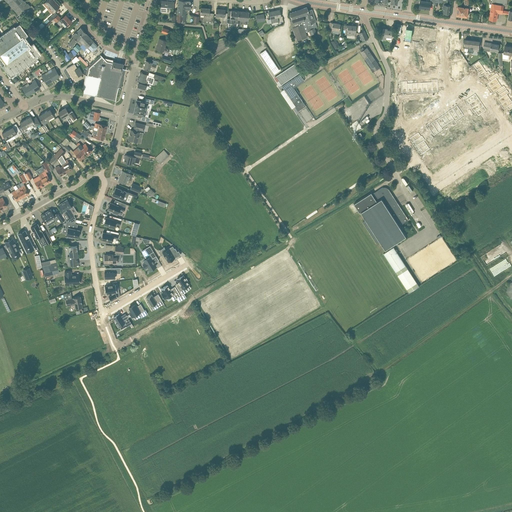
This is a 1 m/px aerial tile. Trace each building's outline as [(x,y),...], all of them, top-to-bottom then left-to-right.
[(4,0),(23,19),(33,10),(30,7),(30,6),(28,3),(27,4),(24,0),(22,3),(19,0),(4,0)] [(44,3),(47,7),(49,9),(52,13),(55,11),(56,9),(60,6),(54,0),(46,0),(47,0),(46,1),(44,3)] [(173,7),(174,4),(174,0),(161,0),(161,6),(160,6),(160,11),(165,11),(165,7),(173,7)] [(177,12),(177,22),(181,21),(181,22),(189,23),(190,18),(182,17),(183,13),(186,13),(186,8),(189,9),(190,1),(182,0),(178,0),(178,5),(177,12)] [(419,7),(430,9),(431,2),(420,0),(419,7)] [(435,0),(435,2),(443,3),(442,8),(444,9),(444,13),(450,13),(451,5),(447,4),(447,0),(445,0),(435,0)] [(457,14),(458,15),(460,15),(464,15),(464,16),(465,16),(466,16),(467,16),(467,15),(468,15),(469,11),(468,11),(469,0),(465,0),(464,7),(458,6),(457,14)] [(504,6),(492,4),(490,19),(496,20),(498,12),(502,13),(504,6)] [(200,12),(200,14),(204,14),(209,15),(209,18),(204,17),(203,17),(203,23),(213,24),(213,18),(214,13),(209,13),(210,8),(201,7),(200,12)] [(308,11),(308,10),(307,7),(290,13),(291,18),(289,19),(297,40),(307,37),(305,31),(308,30),(307,25),(309,24),(308,20),(307,19),(308,19),(308,18),(307,18),(305,14),(306,14),(306,12),(308,11)] [(216,15),(223,16),(222,24),(226,24),(227,14),(224,14),(225,10),(216,9),(216,15)] [(279,9),(269,12),(270,19),(271,19),(272,23),(278,21),(277,17),(281,17),(279,9)] [(307,25),(308,30),(309,31),(311,35),(312,38),(313,39),(318,36),(314,27),(313,23),(316,22),(311,9),(308,10),(308,11),(306,12),(306,14),(305,14),(307,18),(308,18),(308,19),(307,19),(308,20),(309,24),(307,25)] [(234,23),(239,23),(240,11),(231,10),(230,18),(230,23),(234,23)] [(249,12),(240,11),(239,23),(247,24),(248,20),(249,12)] [(48,19),(50,21),(53,19),(58,15),(56,12),(48,19)] [(61,19),(60,20),(62,23),(63,21),(67,26),(72,21),(66,14),(61,19)] [(199,16),(190,15),(190,18),(189,23),(198,24),(199,16)] [(17,18),(44,48),(46,46),(19,16),(17,18)] [(332,27),(332,29),(339,31),(340,24),(333,22),(333,23),(330,22),(329,26),(332,27)] [(0,56),(5,64),(2,66),(10,76),(12,74),(13,75),(18,71),(19,73),(26,68),(25,66),(27,64),(28,66),(30,64),(29,63),(32,61),(33,62),(35,61),(34,59),(39,56),(38,55),(41,53),(33,43),(31,45),(25,37),(28,35),(19,24),(15,27),(14,26),(0,35),(0,56)] [(44,26),(42,24),(35,30),(37,32),(44,26)] [(347,32),(347,37),(355,38),(355,32),(356,26),(347,25),(347,32)] [(73,37),(69,44),(72,46),(73,46),(74,44),(77,41),(77,42),(79,40),(83,43),(81,45),(80,46),(84,50),(85,49),(87,48),(87,47),(90,50),(91,51),(92,52),(94,50),(97,47),(96,45),(97,45),(93,41),(86,33),(81,28),(77,31),(72,36),(73,37)] [(383,31),(382,31),(382,32),(383,32),(382,40),(386,40),(387,36),(392,36),(393,30),(387,30),(387,29),(383,28),(383,31)] [(367,38),(364,31),(359,33),(362,40),(367,38)] [(450,42),(450,43),(451,44),(450,47),(451,47),(456,48),(457,48),(456,50),(460,51),(461,45),(458,44),(459,36),(458,36),(452,35),(452,39),(451,38),(450,40),(451,40),(450,42)] [(167,41),(164,40),(159,38),(156,49),(163,51),(171,53),(172,50),(165,47),(167,41)] [(331,42),(335,49),(339,47),(336,39),(331,42)] [(478,51),(480,41),(465,39),(465,44),(465,48),(469,48),(469,46),(471,46),(470,52),(473,53),(474,50),(478,51)] [(309,43),(315,54),(319,51),(316,45),(314,46),(312,41),(309,43)] [(483,48),(485,50),(489,51),(489,50),(498,51),(499,44),(491,43),(491,44),(489,43),(489,42),(485,42),(483,48)] [(374,71),(378,68),(380,67),(378,64),(367,48),(361,52),(366,59),(372,68),(374,71)] [(60,52),(66,61),(77,53),(74,49),(70,51),(68,53),(67,52),(65,50),(62,52),(62,51),(60,52)] [(279,70),(265,49),(260,53),(274,74),(279,70)] [(425,51),(422,52),(422,55),(424,55),(424,61),(436,60),(435,54),(434,54),(428,54),(428,51),(425,51)] [(88,66),(86,75),(100,78),(96,96),(115,100),(115,101),(118,87),(121,88),(121,87),(125,69),(122,68),(123,63),(113,61),(112,62),(107,61),(101,54),(88,66)] [(157,61),(153,59),(152,62),(146,60),(143,68),(149,70),(150,67),(155,68),(156,65),(159,65),(160,62),(157,61)] [(424,66),(422,66),(423,70),(426,70),(429,69),(429,67),(435,66),(436,66),(436,60),(424,61),(424,66)] [(479,61),(474,65),(478,71),(479,73),(478,73),(481,77),(483,75),(485,77),(487,77),(490,74),(488,71),(486,72),(479,61)] [(453,73),(452,73),(452,77),(453,77),(459,77),(459,71),(462,71),(462,62),(458,63),(458,66),(452,66),(452,71),(453,73)] [(83,74),(79,67),(77,68),(74,63),(66,68),(73,79),(74,79),(76,81),(82,77),(81,75),(83,74)] [(294,64),(276,76),(281,84),(299,73),(300,72),(294,64)] [(52,71),(49,73),(53,80),(60,76),(54,67),(51,69),(52,71)] [(53,80),(49,73),(46,75),(45,73),(42,75),(47,84),(53,80)] [(165,77),(154,73),(153,77),(141,73),(138,80),(140,81),(139,83),(139,82),(136,89),(140,90),(144,92),(145,89),(146,89),(148,83),(152,84),(154,78),(162,81),(165,77)] [(295,106),(298,111),(305,106),(293,88),(304,80),(300,74),(282,86),(292,102),(293,101),(294,104),(295,106)] [(490,82),(486,84),(490,89),(499,82),(496,78),(498,77),(496,74),(488,79),(490,82)] [(33,83),(29,85),(33,92),(40,88),(35,79),(32,81),(33,83)] [(499,82),(490,89),(493,94),(497,91),(498,94),(506,89),(504,86),(502,87),(499,82)] [(33,92),(29,85),(26,87),(25,85),(22,87),(27,96),(33,92)] [(501,98),(497,100),(500,105),(510,98),(507,94),(509,93),(507,90),(499,95),(501,98)] [(475,93),(466,100),(469,105),(470,104),(469,104),(478,98),(475,93)] [(137,100),(135,107),(146,109),(147,103),(153,104),(154,100),(145,98),(144,102),(137,100)] [(478,98),(469,104),(470,104),(472,108),(473,107),(481,102),(478,98)] [(511,100),(510,98),(500,105),(504,110),(508,107),(509,110),(511,108),(511,100)] [(472,108),(471,108),(474,112),(474,113),(476,111),(484,106),(481,102),(473,107),(472,108)] [(453,108),(459,118),(464,115),(457,106),(453,109),(453,108)] [(484,106),(476,111),(479,115),(487,110),(484,106)] [(63,119),(66,117),(67,119),(71,117),(72,120),(76,117),(72,111),(69,113),(65,107),(59,112),(63,119)] [(146,109),(135,107),(134,114),(141,115),(140,119),(149,121),(150,117),(144,116),(146,109)] [(300,111),(305,122),(313,119),(308,107),(300,111)] [(453,108),(448,111),(454,119),(453,119),(455,121),(459,118),(453,108)] [(50,109),(44,112),(48,119),(54,116),(50,109)] [(92,119),(98,121),(100,112),(93,111),(90,112),(90,114),(93,115),(92,119)] [(448,112),(444,114),(450,122),(453,119),(454,119),(448,111),(448,112)] [(487,111),(479,117),(482,121),(490,115),(487,111)] [(48,119),(44,112),(39,116),(43,122),(48,119)] [(444,114),(440,117),(445,125),(450,122),(444,114)] [(490,115),(482,121),(485,125),(493,119),(490,115)] [(25,119),(29,126),(31,128),(36,125),(37,126),(40,124),(36,116),(32,118),(31,116),(25,119)] [(436,120),(441,128),(445,125),(440,117),(436,120)] [(18,127),(22,133),(28,130),(27,127),(29,126),(25,119),(20,122),(22,125),(18,127)] [(493,119),(485,125),(488,129),(496,123),(493,119)] [(436,120),(431,123),(438,133),(443,130),(441,128),(436,120)] [(131,130),(128,140),(137,142),(141,143),(142,137),(139,136),(140,132),(139,132),(140,130),(144,130),(145,125),(135,122),(134,128),(134,130),(131,130)] [(94,127),(94,130),(105,132),(107,125),(97,123),(96,127),(94,127)] [(431,123),(427,126),(434,136),(438,133),(431,123)] [(496,123),(488,129),(491,133),(499,128),(496,123)] [(13,126),(7,130),(11,136),(13,139),(19,136),(18,136),(22,133),(18,127),(15,129),(13,126)] [(81,134),(86,138),(89,133),(84,129),(81,134)] [(2,133),(7,141),(9,140),(9,141),(13,139),(11,136),(7,130),(2,133)] [(105,132),(94,130),(93,132),(94,132),(92,137),(103,140),(105,132)] [(77,132),(73,137),(76,139),(78,141),(82,136),(77,132)] [(418,132),(409,139),(412,143),(421,137),(421,136),(418,132)] [(475,132),(471,135),(476,143),(477,143),(476,143),(481,140),(475,132)] [(471,135),(467,138),(472,146),(476,143),(471,135)] [(421,137),(412,143),(415,147),(424,141),(425,140),(422,136),(421,136),(421,137)] [(467,138),(463,141),(468,149),(472,146),(467,138)] [(424,141),(415,147),(418,151),(427,145),(424,141)] [(463,141),(458,144),(464,152),(468,149),(463,141)] [(81,149),(86,155),(91,151),(85,143),(82,146),(79,142),(77,144),(81,149)] [(458,144),(454,147),(460,155),(460,154),(464,152),(458,144)] [(427,145),(418,151),(421,155),(430,149),(427,145)] [(454,147),(450,150),(455,158),(460,155),(454,147)] [(54,155),(59,159),(66,152),(61,148),(54,155)] [(80,150),(79,151),(76,148),(73,151),(80,160),(86,155),(81,149),(80,150)] [(511,154),(507,148),(502,151),(508,159),(511,156),(511,154)] [(155,157),(160,163),(169,154),(164,149),(155,157)] [(450,150),(445,153),(451,160),(455,158),(450,150)] [(141,153),(140,153),(135,151),(134,155),(135,156),(135,157),(126,154),(125,155),(124,155),(124,158),(125,158),(124,162),(134,165),(135,162),(139,163),(141,153)] [(429,151),(421,156),(424,160),(432,155),(429,151)] [(502,151),(498,154),(503,162),(508,159),(502,151)] [(498,154),(494,157),(499,165),(503,162),(498,154)] [(49,161),(53,165),(58,159),(54,155),(49,161)] [(432,155),(424,160),(427,164),(435,159),(432,155)] [(494,157),(489,160),(494,168),(499,165),(494,157)] [(61,163),(63,166),(66,172),(73,169),(67,159),(61,163)] [(435,159),(427,164),(430,168),(438,163),(435,159)] [(41,164),(45,170),(46,172),(50,169),(46,162),(46,161),(41,164)] [(488,161),(483,164),(488,172),(493,169),(488,161)] [(438,163),(430,168),(433,172),(440,167),(438,163)] [(483,164),(478,167),(484,175),(488,172),(483,164)] [(66,172),(63,166),(60,167),(59,165),(55,167),(60,176),(66,172)] [(478,167),(474,170),(479,178),(484,175),(478,167)] [(40,176),(45,185),(51,181),(46,172),(45,170),(38,174),(40,176)] [(119,178),(118,181),(123,183),(126,184),(126,183),(129,185),(131,180),(127,179),(129,174),(130,173),(127,172),(122,170),(120,175),(120,176),(120,178),(119,177),(119,178)] [(474,170),(469,173),(475,181),(479,178),(474,170)] [(22,173),(18,175),(22,182),(23,182),(27,180),(22,173)] [(40,176),(33,180),(38,188),(45,185),(40,176)] [(465,176),(460,180),(466,189),(471,186),(472,188),(475,186),(470,178),(467,180),(465,176)] [(458,186),(455,188),(460,196),(463,194),(462,192),(466,189),(460,180),(455,183),(458,186)] [(1,185),(4,188),(5,190),(11,187),(8,182),(1,185)] [(19,190),(23,197),(29,193),(23,182),(22,182),(16,185),(19,190)] [(130,189),(138,192),(139,193),(140,191),(141,188),(142,187),(132,183),(130,189)] [(113,194),(112,195),(126,201),(129,194),(136,197),(138,192),(130,189),(129,188),(127,192),(116,187),(115,190),(114,190),(112,194),(113,194)] [(362,211),(367,219),(396,201),(389,190),(388,188),(387,188),(386,187),(384,187),(383,187),(382,188),(373,194),(372,192),(354,203),(360,212),(362,211)] [(448,188),(444,191),(450,200),(454,197),(455,199),(459,197),(453,189),(451,191),(448,188)] [(23,197),(19,190),(17,192),(16,190),(12,192),(16,201),(23,197)] [(441,198),(438,200),(444,207),(447,205),(445,203),(450,200),(444,191),(439,194),(441,198)] [(67,199),(59,204),(62,209),(64,212),(65,211),(66,214),(67,214),(69,217),(74,214),(74,215),(77,212),(73,206),(72,207),(67,199)] [(108,204),(107,206),(108,207),(107,209),(113,211),(113,212),(117,214),(119,209),(123,211),(126,204),(120,201),(119,205),(110,202),(109,204),(108,204)] [(396,201),(367,219),(363,222),(377,243),(380,240),(386,249),(406,235),(400,225),(409,220),(396,201)] [(51,209),(41,215),(45,223),(53,218),(55,221),(59,219),(61,222),(65,219),(60,211),(60,212),(60,211),(56,214),(57,215),(55,216),(54,215),(51,209)] [(120,225),(122,218),(115,217),(114,220),(106,217),(105,219),(104,219),(103,222),(104,222),(104,224),(109,226),(109,227),(114,228),(115,224),(120,225)] [(66,236),(73,237),(73,236),(78,237),(78,236),(80,236),(81,231),(79,231),(80,230),(71,228),(72,223),(66,221),(65,228),(68,228),(66,236)] [(32,226),(31,227),(37,238),(40,236),(43,241),(44,240),(46,244),(51,241),(45,231),(42,232),(37,223),(36,224),(36,223),(31,225),(32,226)] [(25,229),(17,233),(25,248),(32,244),(25,229)] [(117,239),(119,232),(112,231),(112,234),(103,232),(101,239),(107,240),(107,241),(112,243),(113,238),(117,239)] [(6,244),(4,246),(5,249),(8,248),(11,255),(15,254),(15,255),(17,254),(16,253),(19,252),(13,238),(5,242),(6,244)] [(145,262),(143,264),(145,268),(147,266),(149,270),(156,266),(154,262),(152,258),(156,256),(150,245),(145,248),(150,257),(146,259),(144,260),(145,262)] [(166,249),(162,251),(164,254),(164,255),(165,258),(166,257),(168,261),(172,259),(175,257),(173,254),(177,251),(175,247),(174,248),(173,245),(166,249)] [(41,249),(44,260),(54,257),(50,246),(41,249)] [(70,262),(68,262),(68,265),(74,265),(79,265),(77,250),(77,246),(72,246),(69,246),(70,256),(70,262)] [(105,254),(105,262),(113,262),(113,263),(117,263),(117,259),(121,259),(121,253),(123,254),(123,247),(116,246),(115,253),(116,253),(116,254),(105,254)] [(383,253),(408,293),(419,286),(394,247),(383,253)] [(42,267),(45,277),(59,273),(57,263),(42,267)] [(106,271),(105,271),(105,278),(115,278),(115,273),(121,273),(120,267),(111,267),(111,271),(106,271)] [(64,275),(65,285),(80,283),(79,275),(73,276),(73,275),(71,275),(71,271),(65,271),(65,275),(64,275)] [(179,282),(175,284),(182,294),(181,295),(183,298),(186,297),(184,293),(186,291),(186,290),(184,287),(189,284),(187,281),(188,281),(186,277),(185,278),(183,275),(177,279),(179,282)] [(108,285),(105,286),(106,293),(111,292),(112,295),(109,297),(111,301),(119,296),(117,284),(116,284),(115,284),(112,285),(112,284),(108,285)] [(167,285),(161,288),(161,289),(162,291),(161,292),(164,299),(166,298),(171,295),(172,298),(173,298),(174,299),(177,298),(180,295),(175,286),(170,289),(169,288),(167,284),(167,285)] [(152,294),(146,297),(149,302),(147,303),(150,307),(156,303),(158,307),(164,303),(162,300),(158,294),(154,296),(155,296),(153,297),(153,296),(152,294)] [(66,299),(67,305),(74,304),(75,308),(82,307),(81,303),(82,303),(81,299),(80,296),(73,297),(73,298),(66,299)] [(135,304),(129,308),(131,311),(129,312),(132,317),(133,316),(139,312),(141,316),(141,317),(147,313),(145,310),(145,309),(145,310),(144,310),(141,304),(140,304),(138,305),(137,306),(135,304)] [(117,315),(113,317),(116,323),(117,325),(117,326),(118,325),(118,326),(119,326),(123,323),(124,323),(126,326),(126,327),(130,324),(132,323),(128,317),(127,315),(125,313),(122,315),(121,316),(119,314),(117,315)] [(73,328),(88,328),(88,318),(73,318),(73,328)]
